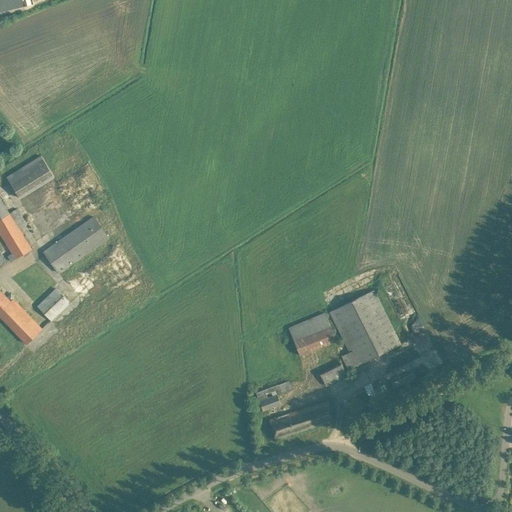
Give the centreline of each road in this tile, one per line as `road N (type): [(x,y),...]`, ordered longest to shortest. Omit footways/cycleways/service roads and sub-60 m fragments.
road 1 (unclassified): [(335,445),(511,355)]
road 2 (unclassified): [(157,511),(230,475),(335,445)]
road 3 (unclassified): [(482,511),(335,445)]
road 4 (tertiary): [(82,511),(0,412)]
